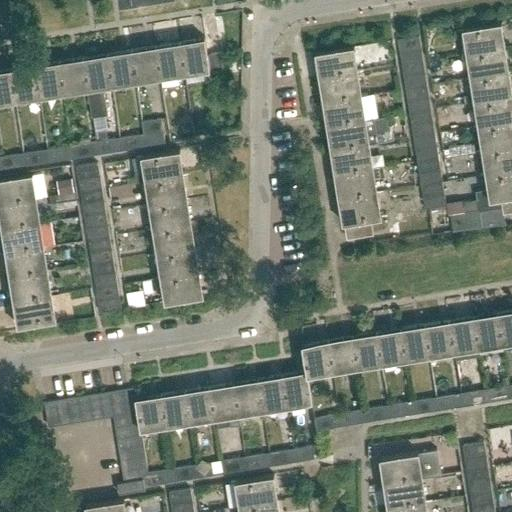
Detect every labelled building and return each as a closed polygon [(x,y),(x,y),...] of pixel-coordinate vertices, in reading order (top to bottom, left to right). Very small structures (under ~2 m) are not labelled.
[(468,53),(506,47),(502,21),(464,28),(468,53)] [(401,51),(422,48),(420,35),(399,39),(401,51)] [(180,41),(185,72),(210,68),(211,74),(223,72),(220,53),(208,55),(205,37),(180,41)] [(160,76),(185,72),(180,41),(155,44),(160,76)] [(136,80),(160,76),(155,44),(131,48),(136,80)] [(320,77),(359,70),(355,45),(316,51),(320,77)] [(472,77),(510,71),(506,47),(468,53),(472,77)] [(112,84),(136,80),(131,48),(107,52),(112,84)] [(403,63),(424,60),(422,48),(401,51),(403,63)] [(107,52),(83,56),(93,116),(107,114),(103,85),(112,84),(107,52)] [(64,91),(88,88),(83,56),(59,60),(64,91)] [(40,95),(64,91),(59,60),(35,64),(40,95)] [(405,75),(425,72),(424,60),(403,63),(405,75)] [(16,99),(40,95),(35,64),(11,67),(16,99)] [(0,101),(16,99),(11,67),(0,69),(0,101)] [(324,101),(363,95),(359,70),(320,77),(324,101)] [(475,101),(511,95),(511,83),(510,71),(472,77),(475,101)] [(407,87),(427,84),(425,72),(405,75),(407,87)] [(408,99),(429,96),(427,84),(407,87),(408,99)] [(328,125),(366,119),(363,95),(324,101),(328,125)] [(479,125),(511,119),(511,95),(475,101),(479,125)] [(410,112),(431,108),(429,96),(408,99),(410,112)] [(412,124),(433,120),(431,108),(410,112),(412,124)] [(143,133),(163,130),(161,117),(141,120),(143,133)] [(332,149),(370,143),(366,119),(328,125),(332,149)] [(483,149),(511,144),(511,119),(479,125),(483,149)] [(414,136),(435,132),(433,120),(412,124),(414,136)] [(163,130),(143,133),(145,146),(165,143),(163,130)] [(416,148),(437,145),(435,132),(414,136),(416,148)] [(121,150),(139,147),(137,133),(119,136),(121,150)] [(97,153),(116,150),(114,137),(95,140),(97,153)] [(73,157),(92,154),(90,141),(71,144),(73,157)] [(374,167),(374,166),(370,143),(332,149),(336,173),(374,167)] [(487,174),(511,169),(511,144),(483,149),(487,174)] [(50,161),(68,158),(66,145),(48,148),(50,161)] [(418,160),(439,157),(437,145),(416,148),(418,160)] [(146,180),(185,173),(181,148),(142,155),(145,169),(135,171),(137,182),(146,180)] [(25,165),(44,162),(42,149),(23,152),(25,165)] [(0,155),(0,162),(1,168),(20,165),(18,152),(0,155)] [(420,172),(441,169),(439,157),(418,160),(420,172)] [(80,178),(100,174),(98,162),(78,165),(80,178)] [(378,191),(376,177),(385,175),(383,165),(374,166),(374,167),(336,173),(340,197),(378,191)] [(422,184),(443,181),(441,169),(420,172),(422,184)] [(511,169),(487,174),(489,187),(491,199),(502,197),(504,205),(505,212),(511,210),(511,169)] [(0,203),(38,197),(34,172),(0,177),(0,203)] [(150,204),(189,198),(185,173),(146,180),(150,204)] [(82,190),(102,187),(100,174),(80,178),(82,190)] [(424,196),(445,193),(443,181),(422,184),(424,196)] [(83,202),(104,199),(102,187),(82,190),(83,202)] [(491,199),(489,187),(475,189),(477,198),(479,208),(504,205),(502,197),(491,199)] [(388,199),(386,190),(378,191),(340,197),(344,222),(345,222),(348,237),(373,233),(370,218),(382,216),(379,200),(388,199)] [(445,193),(424,196),(426,209),(447,205),(445,193)] [(0,208),(3,227),(41,221),(38,197),(0,203),(0,208)] [(154,228),(192,222),(189,198),(150,204),(154,228)] [(464,211),(479,208),(477,198),(463,201),(464,211)] [(85,214),(106,211),(104,199),(83,202),(85,214)] [(87,226),(108,223),(106,211),(85,214),(87,226)] [(7,252),(45,246),(41,221),(3,227),(7,252)] [(158,252),(196,246),(192,222),(154,228),(158,252)] [(89,238),(110,235),(108,223),(87,226),(89,238)] [(91,251),(112,247),(110,235),(89,238),(91,251)] [(11,276),(49,270),(45,246),(7,252),(11,276)] [(162,276),(200,270),(196,246),(158,252),(162,276)] [(93,263),(114,259),(112,247),(91,251),(93,263)] [(95,275),(116,271),(114,259),(93,263),(95,275)] [(14,300),(53,294),(49,270),(11,276),(14,300)] [(200,270),(162,276),(166,301),(204,295),(200,270)] [(97,287),(118,284),(116,271),(95,275),(97,287)] [(99,299),(119,296),(118,284),(97,287),(99,299)] [(53,294),(14,300),(18,325),(57,319),(53,294)] [(119,296),(99,299),(101,311),(121,308),(119,296)] [(502,342),(511,340),(511,308),(497,311),(502,342)] [(478,346),(502,342),(497,311),(473,314),(478,346)] [(454,350),(478,346),(473,314),(449,318),(454,350)] [(430,354),(454,350),(449,318),(425,322),(430,354)] [(406,358),(430,354),(425,322),(401,326),(406,358)] [(382,362),(406,358),(401,326),(377,330),(382,362)] [(357,365),(382,362),(377,330),(352,334),(357,365)] [(333,369),(357,365),(352,334),(328,337),(333,369)] [(308,373),(333,369),(328,337),(303,341),(305,352),(308,373)] [(282,373),(287,405),(312,400),(307,369),(282,373)] [(263,408),(287,405),(282,373),(258,377),(263,408)] [(239,412),(263,408),(258,377),(233,381),(239,412)] [(241,424),(239,412),(233,381),(209,385),(215,416),(229,414),(230,425),(241,424)] [(190,420),(215,416),(209,385),(185,388),(190,420)] [(487,400),(506,397),(503,385),(485,388),(487,400)] [(114,416),(138,412),(134,387),(126,388),(109,391),(113,415),(114,416)] [(166,424),(190,420),(185,388),(161,392),(166,424)] [(462,404),(481,401),(479,389),(460,392),(462,404)] [(102,417),(113,415),(109,391),(98,392),(102,417)] [(92,418),(102,417),(98,392),(88,394),(92,418)] [(161,392),(136,397),(138,412),(140,422),(141,428),(166,424),(161,392)] [(438,408),(457,405),(455,392),(436,395),(438,408)] [(81,420),(92,418),(88,394),(77,396),(81,420)] [(70,422),(81,420),(77,396),(66,397),(70,422)] [(414,412),(433,409),(431,396),(412,399),(414,412)] [(59,424),(70,422),(66,397),(55,399),(59,424)] [(48,425),(59,424),(55,399),(44,401),(48,425)] [(390,416),(409,413),(406,400),(388,403),(390,416)] [(365,420),(384,417),(382,404),(363,407),(365,420)] [(341,424),(360,421),(358,408),(339,411),(341,424)] [(115,426),(140,422),(138,412),(114,416),(115,426)] [(324,426),(336,425),(334,412),(315,415),(317,427),(317,428),(324,426)] [(141,433),(141,428),(140,422),(115,426),(117,437),(141,433)] [(143,444),(142,438),(141,433),(117,437),(119,448),(143,444)] [(465,456),(486,453),(484,441),(463,444),(465,456)] [(120,459),(145,454),(143,444),(119,448),(120,459)] [(302,459),(314,457),(312,444),(294,447),(296,460),(302,459)] [(272,464),(290,461),(288,448),(269,451),(272,464)] [(247,467),(266,464),(264,451),(245,454),(247,467)] [(385,482),(423,476),(419,451),(381,457),(385,482)] [(467,468),(488,465),(486,453),(465,456),(467,468)] [(122,469),(147,465),(145,454),(120,459),(122,469)] [(223,471),(242,468),(240,455),(221,458),(223,471)] [(199,475),(218,472),(216,459),(197,462),(199,475)] [(175,479),(193,476),(191,463),(173,466),(175,479)] [(148,476),(147,470),(147,465),(122,469),(124,480),(143,477),(148,476)] [(469,481),(490,477),(488,465),(467,468),(469,481)] [(143,477),(144,484),(169,480),(167,467),(147,470),(148,476),(143,477)] [(240,505),(278,499),(274,474),(236,480),(240,505)] [(389,506),(427,500),(423,476),(385,482),(389,506)] [(145,487),(144,484),(143,477),(124,480),(118,481),(119,491),(145,487)] [(471,493),(492,489),(490,477),(469,481),(471,493)] [(172,503),(193,500),(191,488),(170,491),(172,503)] [(473,505),(494,502),(492,489),(471,493),(473,505)] [(87,511),(126,511),(125,498),(86,504),(87,511)] [(241,511),(280,511),(278,499),(240,505),(241,511)] [(173,511),(194,511),(195,511),(193,500),(172,503),(173,511)] [(389,511),(428,511),(427,500),(389,506),(389,511)] [(474,511),(495,511),(494,502),(473,505),(474,511)]
